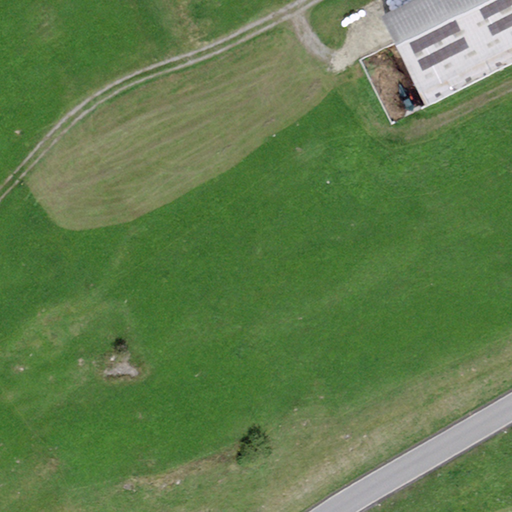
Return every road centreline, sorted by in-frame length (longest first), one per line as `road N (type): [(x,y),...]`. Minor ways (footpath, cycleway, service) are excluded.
road 1 (track): [(312,0),(220,47),(112,87),(0,191)]
road 2 (tertiary): [(341,511),(511,410)]
